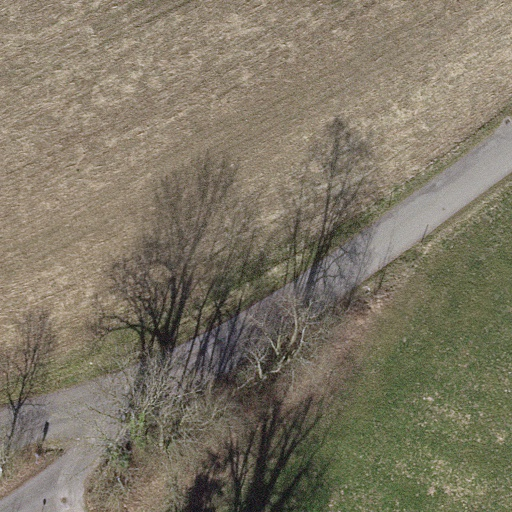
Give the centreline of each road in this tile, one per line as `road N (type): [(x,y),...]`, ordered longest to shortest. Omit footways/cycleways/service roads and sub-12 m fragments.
road 1 (tertiary): [(511,157),(308,304),(91,406),(0,434)]
road 2 (track): [(91,406),(58,485),(14,511)]
